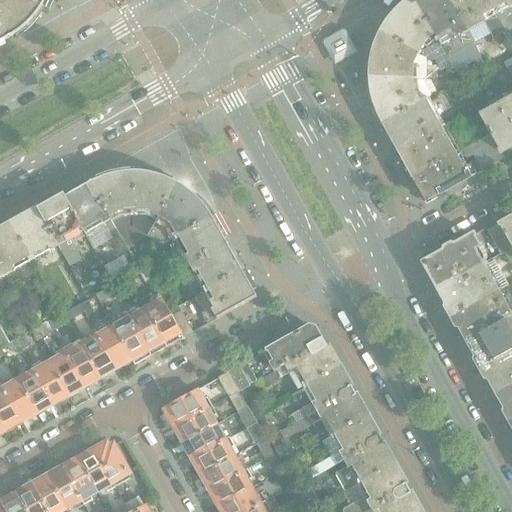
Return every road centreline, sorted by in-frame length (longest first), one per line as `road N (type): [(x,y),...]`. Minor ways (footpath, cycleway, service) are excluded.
road 1 (secondary): [(511,505),(382,257)]
road 2 (secondary): [(333,285),(462,511)]
road 3 (secondary): [(207,69),(333,285)]
road 4 (secondary): [(382,257),(259,40)]
road 5 (residential): [(333,285),(117,405)]
road 6 (tertiary): [(0,185),(207,69)]
road 7 (tertiary): [(168,1),(0,95)]
road 8 (residential): [(511,183),(382,257)]
road 9 (residential): [(117,405),(0,471)]
road 10 (residential): [(177,511),(117,405)]
